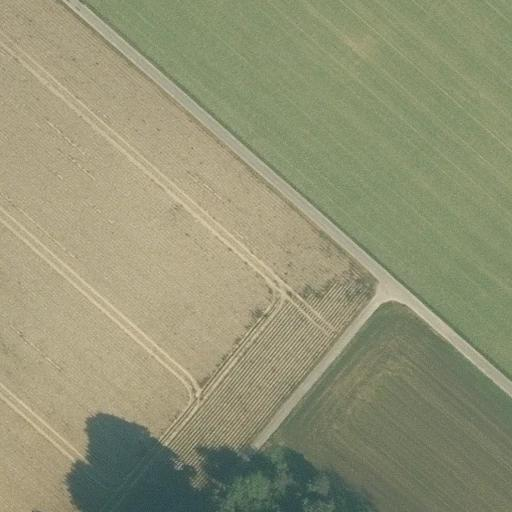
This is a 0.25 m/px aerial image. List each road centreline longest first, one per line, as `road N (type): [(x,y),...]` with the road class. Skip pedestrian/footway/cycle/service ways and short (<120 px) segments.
road 1 (track): [(65,0),(511,393)]
road 2 (track): [(204,511),(392,287)]
